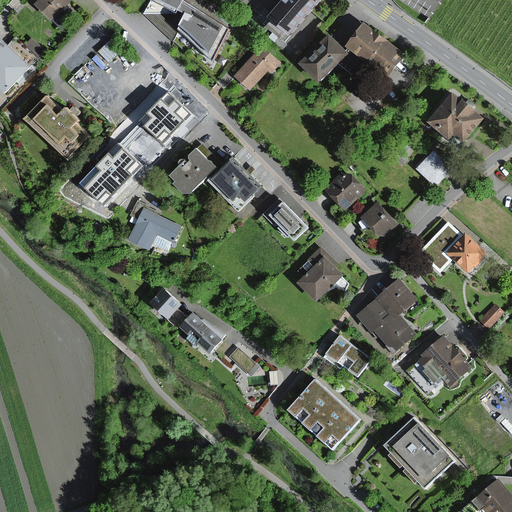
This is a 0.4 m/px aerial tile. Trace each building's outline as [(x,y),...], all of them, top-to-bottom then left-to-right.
[(69,0),(37,0),(33,5),(51,22),(71,1),(69,0)] [(180,0),(152,0),(152,2),(181,16),(178,28),(210,60),(227,26),(179,2),(180,0)] [(316,0),(294,0),(275,23),(293,39),(322,4),(316,0)] [(359,26),(342,50),(384,79),(401,56),(359,26)] [(28,68),(0,41),(0,86),(5,91),(28,68)] [(340,59),(326,43),(299,66),(313,82),(340,59)] [(280,64),(263,48),(234,79),(245,90),(265,69),(270,74),(280,64)] [(169,92),(149,111),(173,135),(193,116),(169,92)] [(450,94),(423,124),(443,141),(449,133),(458,140),(478,118),(450,94)] [(96,128),(72,103),(61,113),(47,98),(27,118),(65,157),(96,128)] [(150,149),(137,135),(119,153),(133,167),(150,149)] [(131,168),(113,150),(75,188),(93,205),(131,168)] [(212,169),(194,151),(164,180),(182,198),(212,169)] [(437,156),(422,173),(439,188),(454,171),(437,156)] [(261,189),(231,157),(206,181),(237,213),(261,189)] [(325,195),(344,213),(366,190),(348,172),(325,195)] [(280,202),(265,217),(292,244),(307,229),(280,202)] [(378,205),(360,221),(377,240),(394,224),(378,205)] [(182,227),(141,209),(126,241),(143,249),(151,231),(175,243),(182,227)] [(463,234),(453,224),(424,251),(443,271),(456,259),(469,273),(490,254),(467,230),(463,234)] [(344,274),(320,249),(299,269),(306,274),(295,285),(313,304),(344,274)] [(415,301),(397,282),(356,318),(389,355),(413,334),(398,317),(415,301)] [(179,303),(163,289),(149,306),(165,319),(179,303)] [(496,310),(484,321),(494,332),(506,320),(496,310)] [(192,314),(178,328),(204,354),(218,340),(192,314)] [(477,368),(442,331),(400,370),(425,396),(443,379),(453,390),(477,368)] [(374,358),(336,334),(324,353),(363,377),(374,358)] [(264,365),(239,344),(224,360),(249,382),(264,365)] [(289,411),(297,418),(324,388),(316,381),(289,411)] [(305,425),(332,395),(324,388),(297,418),(305,425)] [(305,425),(319,437),(345,408),(332,395),(305,425)] [(319,437),(327,445),(353,415),(345,408),(319,437)] [(353,415),(327,445),(335,451),(361,421),(353,415)] [(456,462),(412,417),(377,450),(421,495),(456,462)] [(480,511),(505,490),(497,480),(472,502),(480,511)] [(486,511),(500,511),(511,502),(511,497),(505,490),(484,509),(486,511)] [(511,511),(511,502),(500,511),(511,511)]
